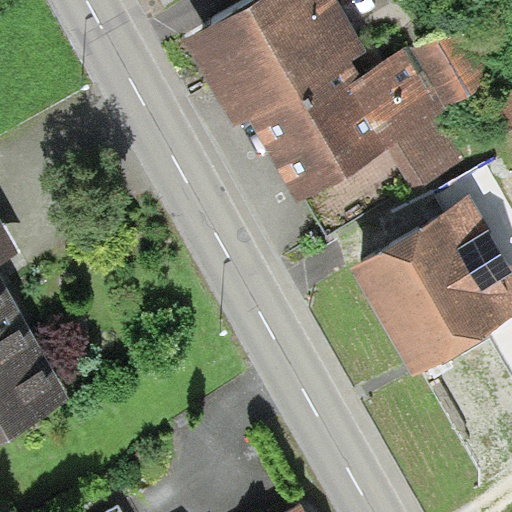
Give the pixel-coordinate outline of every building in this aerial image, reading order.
[(376,54),(345,0),(214,0),(186,16),(235,104),(253,94),(298,176),(394,122),(426,179),(464,158),(436,107),(449,100),(445,95),(428,62),(420,66),(405,38),(376,54)] [(413,34),(428,62),(445,95),(504,64),(472,3),(413,34)] [(511,122),(511,83),(484,98),(501,129),(511,122)] [(352,239),(412,351),(511,297),(511,263),(498,238),(511,230),(511,205),(486,157),(458,172),(463,180),(352,239)] [(0,246),(19,236),(0,201),(0,246)] [(0,422),(70,382),(0,258),(0,422)] [(261,511),(315,511),(302,489),(261,511)] [(129,511),(121,497),(93,511),(129,511)]
